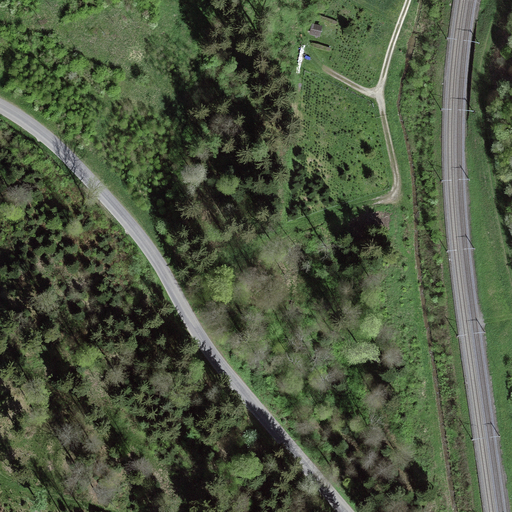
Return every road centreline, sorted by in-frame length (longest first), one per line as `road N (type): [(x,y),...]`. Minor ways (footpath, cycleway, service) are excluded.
road 1 (unclassified): [(0,107),(90,178),(250,401),(347,511)]
road 2 (track): [(511,259),(492,160),(489,65),(506,0)]
road 3 (track): [(407,0),(378,92),(397,178),(394,192),(376,201)]
